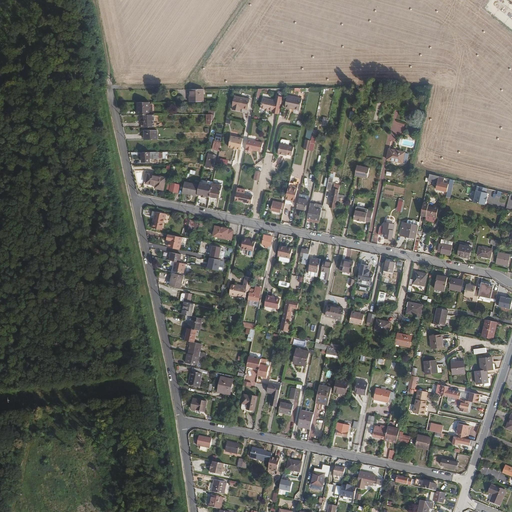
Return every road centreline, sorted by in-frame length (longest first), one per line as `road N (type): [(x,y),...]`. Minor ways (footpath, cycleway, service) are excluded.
road 1 (residential): [(134,197),(511,285)]
road 2 (residential): [(179,420),(468,480)]
road 3 (residential): [(179,420),(134,197)]
road 4 (track): [(110,86),(184,86),(243,0)]
road 5 (tertiary): [(468,480),(511,346)]
